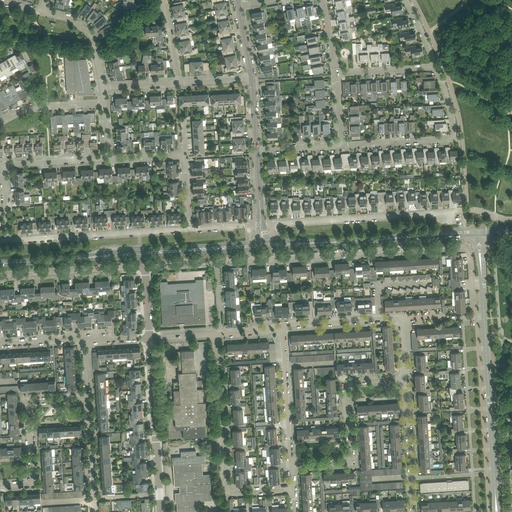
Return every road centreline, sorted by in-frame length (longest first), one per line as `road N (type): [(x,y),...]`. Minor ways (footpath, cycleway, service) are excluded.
road 1 (residential): [(145,266),(395,251),(411,241)]
road 2 (secondary): [(495,498),(480,262)]
road 3 (residential): [(292,489),(225,489),(214,334)]
road 4 (residential): [(458,211),(261,224)]
road 5 (residential): [(290,464),(352,458),(350,384),(409,381)]
road 6 (residential): [(340,144),(455,138),(436,67)]
road 7 (residential): [(188,229),(8,240)]
road 8 (residential): [(160,511),(148,337)]
road 9 (residential): [(0,486),(32,481),(31,404),(86,399)]
road 10 (residential): [(0,276),(145,266)]
road 11 (residential): [(290,464),(280,332)]
road 12 (residential): [(280,332),(285,324),(406,317)]
road 13 (residential): [(412,511),(409,381)]
